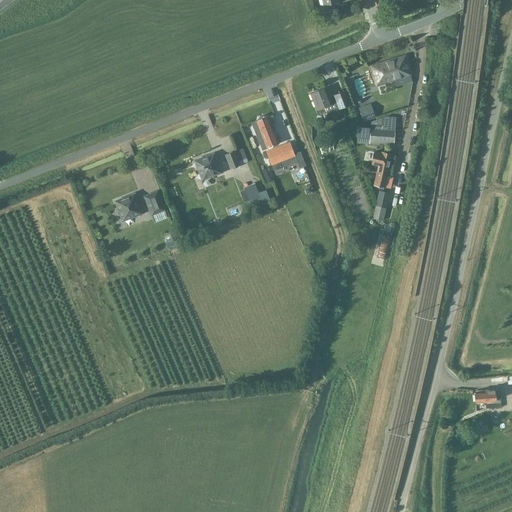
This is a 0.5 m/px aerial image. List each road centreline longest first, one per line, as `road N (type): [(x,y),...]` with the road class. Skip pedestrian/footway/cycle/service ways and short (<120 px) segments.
road 1 (residential): [(400,511),(511,52)]
road 2 (unclassified): [(0,185),(378,37)]
road 3 (unknown): [(283,74),(334,228)]
